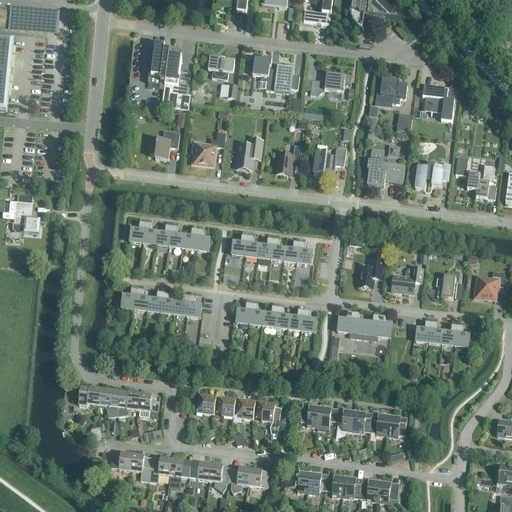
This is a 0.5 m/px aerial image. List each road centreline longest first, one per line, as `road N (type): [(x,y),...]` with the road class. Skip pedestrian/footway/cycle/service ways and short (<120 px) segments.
road 1 (residential): [(169,445),(173,390),(95,379),(74,357),(91,169)]
road 2 (residential): [(394,60),(101,23)]
road 3 (residential): [(459,481),(169,445)]
road 4 (residential): [(344,201),(91,169)]
road 5 (residential): [(332,302),(306,306),(123,283)]
road 6 (residential): [(511,323),(332,302)]
road 7 (residential): [(511,224),(344,201)]
road 8 (unclassified): [(91,169),(101,23)]
road 9 (unclassified): [(511,91),(417,0)]
road 10 (residential): [(465,447),(506,379),(511,337)]
